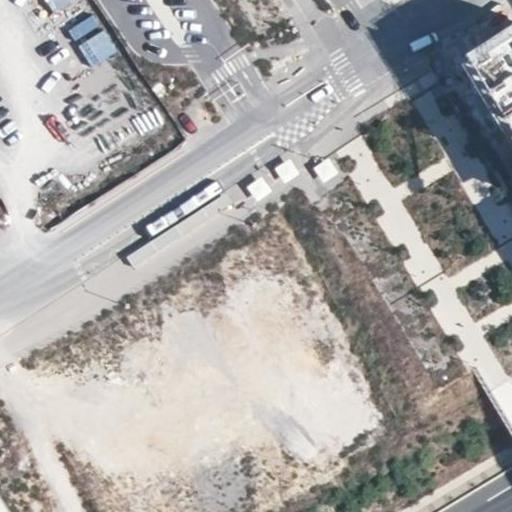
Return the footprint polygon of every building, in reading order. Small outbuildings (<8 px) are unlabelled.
[(199,27),(180,0),(121,0),(157,54),(199,27)] [(511,36),(467,61),(511,137),(511,36)] [(305,194),(343,184),(336,158),(311,165),(308,156),(278,164),(284,186),(301,181),(305,194)] [(259,199),(273,191),(264,176),(251,184),(259,199)] [(216,211),(146,247),(158,270),(244,227),(232,203),(216,211)]
